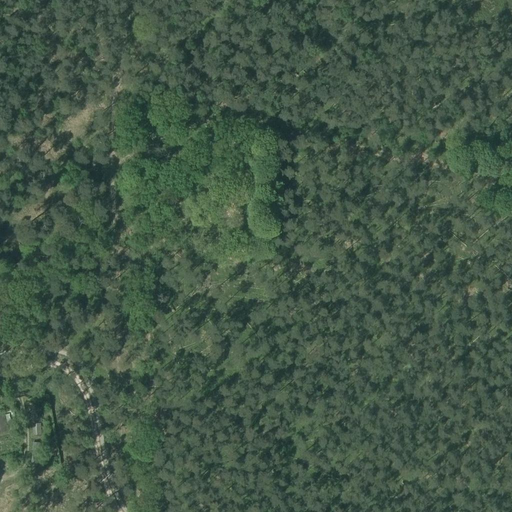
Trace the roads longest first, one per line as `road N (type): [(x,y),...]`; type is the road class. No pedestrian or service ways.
road 1 (track): [(115,505),(121,450),(112,183),(118,83),(138,0)]
road 2 (track): [(119,511),(75,375),(48,363),(11,373)]
